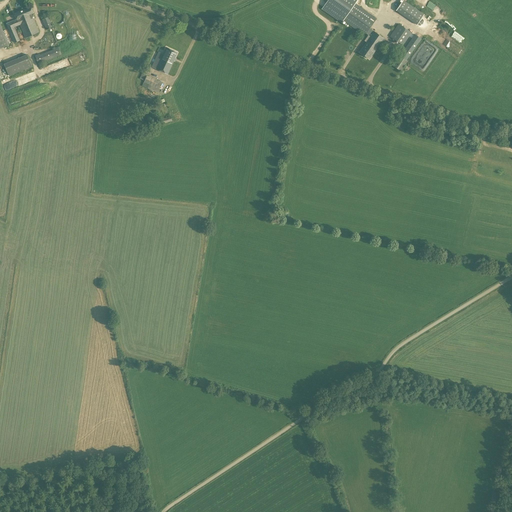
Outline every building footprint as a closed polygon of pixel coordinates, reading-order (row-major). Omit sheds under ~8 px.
[(403,0),(396,11),(418,24),(425,14),(403,0)] [(342,20),(349,25),(365,36),(377,19),(354,3),(342,20)] [(14,14),(16,19),(6,24),(14,43),(20,40),(14,28),(20,25),(25,38),(39,32),(33,18),(31,14),(34,13),(31,7),(14,14)] [(42,19),(46,29),(52,27),(48,17),(42,19)] [(0,23),(0,48),(9,45),(0,23)] [(399,24),(390,37),(403,46),(411,33),(399,24)] [(364,56),(379,35),(374,31),(359,52),(364,56)] [(421,39),(415,34),(392,66),(400,71),(407,61),(406,61),(421,39)] [(384,38),(379,35),(364,56),(369,59),(381,43),(384,45),(387,41),(384,38)] [(38,64),(61,55),(58,47),(35,56),(38,64)] [(166,47),(163,54),(159,52),(152,67),(167,74),(178,52),(166,47)] [(32,66),(27,54),(4,64),(9,76),(32,66)] [(158,93),(163,83),(142,73),(139,79),(144,81),(142,86),(158,93)]
